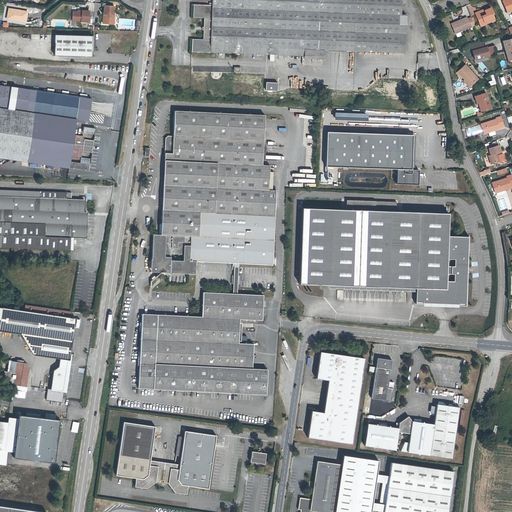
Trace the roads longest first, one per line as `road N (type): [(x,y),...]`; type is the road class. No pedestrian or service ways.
road 1 (primary): [(151,9),(78,511)]
road 2 (unclassified): [(278,511),(301,352),(311,332),(496,344)]
road 3 (residential): [(426,13),(458,138),(492,227)]
road 4 (residential): [(465,511),(496,344)]
road 5 (unknown): [(101,484),(222,500),(240,493),(246,471)]
road 6 (unknown): [(0,165),(126,176)]
